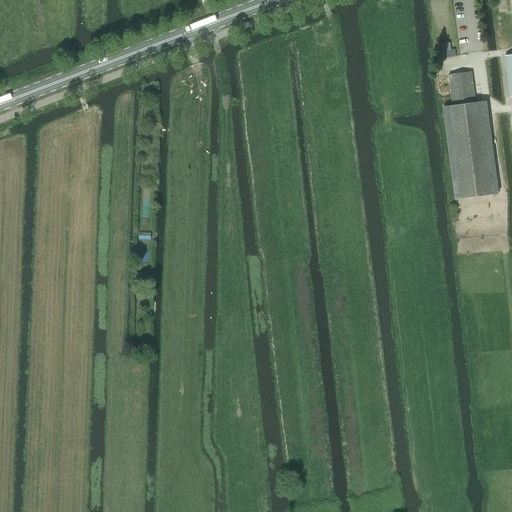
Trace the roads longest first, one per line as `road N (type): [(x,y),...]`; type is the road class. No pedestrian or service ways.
road 1 (unclassified): [(0,113),(313,0)]
road 2 (primary): [(0,103),(274,0)]
